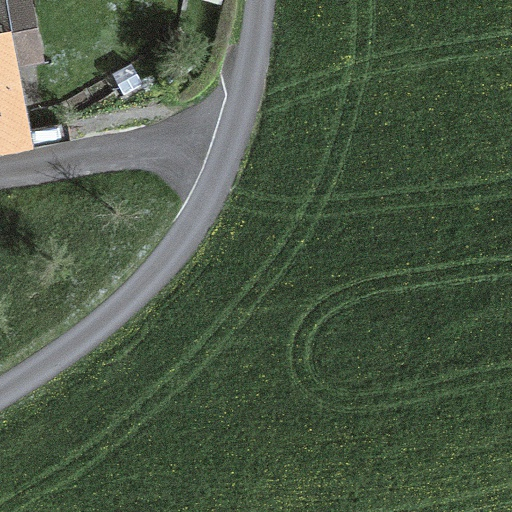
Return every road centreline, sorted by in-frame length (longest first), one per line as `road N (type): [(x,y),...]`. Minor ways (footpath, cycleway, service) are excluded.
road 1 (track): [(258,0),(243,127),(188,237),(98,325),(0,391)]
road 2 (track): [(0,164),(243,127)]
